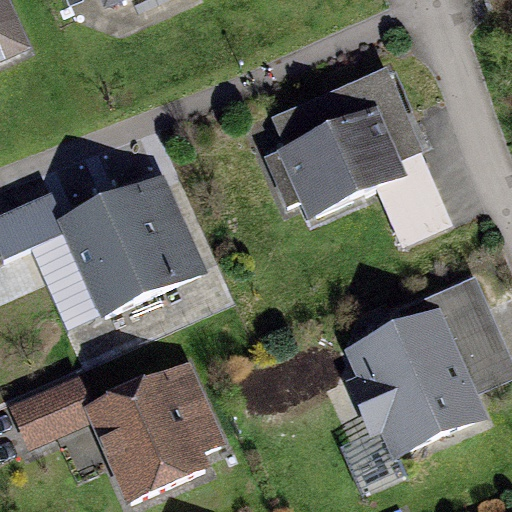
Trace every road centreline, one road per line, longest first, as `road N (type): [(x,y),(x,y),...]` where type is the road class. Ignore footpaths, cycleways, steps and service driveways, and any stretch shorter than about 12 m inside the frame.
road 1 (residential): [(0,179),(433,3)]
road 2 (residential): [(433,3),(511,214)]
